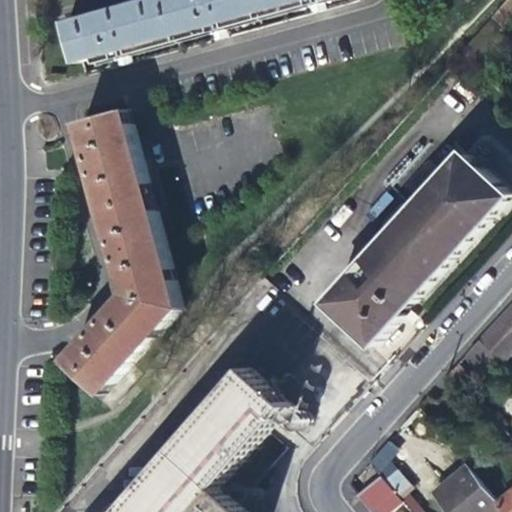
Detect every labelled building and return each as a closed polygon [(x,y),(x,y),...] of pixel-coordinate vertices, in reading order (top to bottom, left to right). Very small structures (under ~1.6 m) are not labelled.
[(150,0),(90,17),(68,23),(79,63),(122,51),(215,25),(306,0),(150,0)] [(503,27),(511,18),(511,0),(509,0),(493,19),(503,27)] [(505,29),(503,27),(493,19),(462,53),(496,85),(506,75),(483,53),(505,29)] [(131,111),(84,124),(97,171),(119,249),(132,297),(95,338),(73,362),(107,393),(185,308),(131,111)] [(361,272),(359,271),(332,301),(354,321),(381,344),(409,313),(407,311),(412,305),(416,300),(419,302),(440,278),(511,196),(511,188),(500,178),(466,149),(361,272)] [(511,351),(511,305),(495,325),(482,340),(500,362),(502,364),(511,351)] [(485,375),(500,362),(482,340),(468,355),(485,375)] [(248,511),(225,492),(297,409),(252,370),(128,511),(248,511)] [(370,462),(384,473),(402,453),(389,441),(370,462)] [(497,511),(503,507),(500,503),(475,473),(470,467),(456,479),(438,494),(453,511),(497,511)] [(384,479),(362,499),(372,511),(392,511),(403,502),(384,479)] [(511,511),(511,493),(500,503),(503,507),(508,511),(511,511)]
